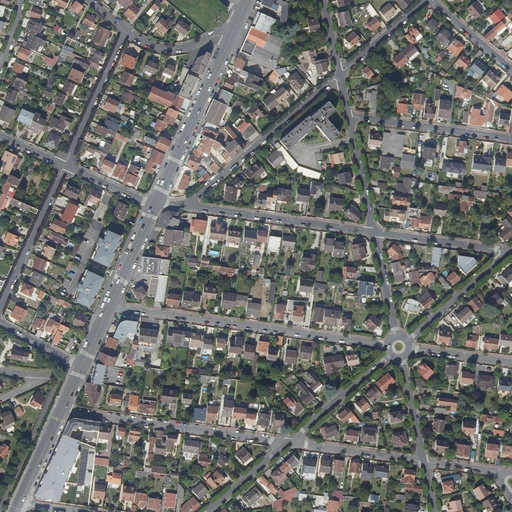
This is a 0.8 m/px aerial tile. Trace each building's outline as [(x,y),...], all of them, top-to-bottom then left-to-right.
[(29,0),(29,1),(44,8),(46,4),(42,2),(42,0),(29,0)] [(64,8),(67,0),(51,0),(52,0),(57,3),(56,5),(64,8)] [(154,12),(161,4),(164,6),(168,2),(165,0),(157,0),(146,13),(150,16),(154,11),(154,12)] [(274,0),(273,0),(264,0),(262,4),(276,10),(278,6),(273,3),(274,0)] [(77,13),(82,7),(76,1),(71,8),(73,9),(74,10),(77,13)] [(483,13),(475,3),(467,9),(476,19),(483,13)] [(132,20),(140,10),(132,4),(129,8),(127,10),(124,13),(132,20)] [(386,20),(399,9),(398,7),(395,4),(388,10),(388,11),(383,16),(386,20)] [(38,19),(42,11),(33,7),(30,15),(38,19)] [(506,18),(499,9),(490,16),(497,25),(502,21),(506,18)] [(350,23),(348,11),(338,13),(340,26),(350,23)] [(269,33),(275,20),(258,12),(240,51),(250,56),(249,58),(275,70),(279,58),(284,41),(269,33)] [(96,25),(93,23),(96,19),(87,14),(83,22),(94,29),(96,25)] [(511,23),(511,21),(507,17),(506,18),(502,21),(505,26),(506,26),(508,24),(510,26),(511,23)] [(164,33),(172,22),(168,19),(166,22),(161,18),(160,19),(155,25),(159,28),(158,30),(160,32),(161,30),(164,33)] [(381,25),(375,18),(367,24),(368,25),(367,27),(370,30),(371,29),(373,31),(381,25)] [(319,30),(317,19),(307,21),(310,32),(319,30)] [(433,31),(439,25),(432,19),(426,25),(433,31)] [(39,38),(45,26),(31,20),(26,32),(31,34),(39,38)] [(184,35),(190,28),(180,20),(174,27),(184,35)] [(496,34),(505,26),(502,21),(497,25),(484,37),(489,41),(497,35),(496,34)] [(414,39),(420,33),(414,26),(408,31),(409,33),(405,36),(411,43),(413,45),(416,42),(414,39)] [(107,39),(110,32),(100,27),(94,42),(103,46),(106,39),(107,39)] [(445,46),(453,37),(444,29),(436,38),(445,46)] [(360,40),(354,32),(344,39),(350,46),(354,44),(356,42),(357,43),(360,40)] [(78,39),(80,36),(74,33),(72,39),(77,41),(78,40),(81,42),(81,40),(78,39)] [(36,51),(42,39),(39,38),(31,34),(27,42),(25,47),(31,49),(36,51)] [(511,39),(510,36),(502,41),(505,45),(511,41),(511,39)] [(456,56),(464,47),(455,39),(447,48),(456,56)] [(439,52),(429,41),(428,42),(437,54),(439,52)] [(413,45),(411,43),(401,52),(407,59),(417,50),(413,45)] [(31,61),(35,53),(30,51),(31,49),(25,47),(22,45),(17,55),(31,61)] [(73,49),(63,45),(61,48),(67,51),(72,53),(73,49)] [(64,58),(67,51),(61,48),(59,55),(64,58)] [(102,59),(104,54),(96,51),(97,50),(92,48),(91,52),(95,54),(93,58),(92,57),(90,61),(97,64),(99,60),(100,61),(101,58),(102,59)] [(316,61),(314,49),(305,51),(307,63),(314,61),(316,61)] [(479,58),(483,53),(480,50),(475,57),(478,59),(479,58)] [(207,63),(211,54),(210,52),(199,57),(198,58),(197,58),(191,71),(202,75),(207,63)] [(400,68),(409,61),(407,59),(401,52),(393,59),(400,68)] [(132,68),(136,59),(125,54),(121,64),(132,68)] [(464,70),(471,61),(462,54),(455,63),(464,70)] [(54,66),(56,61),(46,56),(44,61),(54,66)] [(280,69),(284,57),(279,58),(275,70),(279,69),(280,69)] [(244,64),(245,61),(237,58),(233,66),(241,70),(243,66),(244,64)] [(480,77),(487,68),(484,64),(481,62),(482,61),(479,58),(478,59),(470,68),(480,77)] [(87,69),(89,65),(74,59),(72,64),(77,66),(75,69),(83,73),(84,73),(86,69),(87,69)] [(327,71),(325,59),(316,61),(314,61),(315,65),(317,64),(319,72),(327,71)] [(154,74),(158,64),(148,60),(144,69),(154,74)] [(21,73),(24,66),(16,62),(12,69),(21,73)] [(171,76),(175,67),(167,63),(163,72),(171,76)] [(308,69),(304,64),(299,64),(300,67),(305,73),(308,69)] [(373,74),(371,71),(373,70),(370,67),(369,68),(367,67),(363,70),(369,78),(373,74)] [(79,83),(83,73),(75,69),(72,68),(68,78),(79,83)] [(258,82),(260,78),(243,70),(241,74),(247,76),(245,82),(238,79),(239,78),(232,75),(230,79),(235,81),(236,81),(240,83),(243,84),(254,89),(258,91),(261,87),(255,85),(257,81),(258,82)] [(274,82),(280,75),(275,70),(269,77),(274,82)] [(493,88),(500,79),(496,76),(495,77),(493,75),(494,74),(490,70),(479,82),(486,88),(489,85),(493,88)] [(130,86),(135,76),(125,71),(120,82),(130,86)] [(305,84),(296,73),(288,80),(298,91),(305,84)] [(458,80),(446,73),(444,76),(442,78),(456,84),(459,81),(458,80)] [(22,91),(28,78),(18,74),(16,79),(16,80),(13,87),(20,90),(22,91)] [(187,100),(197,78),(187,74),(177,95),(187,100)] [(235,82),(235,81),(230,79),(228,77),(224,87),(231,90),(235,82)] [(70,94),(75,84),(66,80),(62,90),(70,94)] [(473,87),(459,81),(456,84),(472,91),(473,87)] [(169,108),(175,94),(153,84),(147,98),(169,108)] [(252,92),(254,89),(243,84),(242,87),(242,88),(252,92)] [(511,95),(511,93),(502,85),(497,91),(499,93),(508,101),(511,95)] [(285,98),(289,94),(283,86),(273,95),(279,102),(280,104),(284,101),(283,100),(285,98)] [(469,98),(471,91),(458,86),(457,89),(456,92),(456,97),(460,97),(463,98),(463,97),(464,96),(469,98)] [(14,101),(17,92),(9,89),(5,97),(14,101)] [(227,105),(232,93),(223,89),(217,101),(222,103),(227,105)] [(374,101),(375,95),(373,94),(373,92),(368,91),(367,93),(366,93),(365,97),(367,98),(366,100),(373,101),(372,109),(376,109),(377,101),(374,101)] [(61,106),(66,96),(58,92),(55,98),(57,99),(55,102),(56,103),(56,104),(61,106)] [(130,106),(134,96),(126,92),(121,102),(130,106)] [(393,101),(394,94),(389,93),(389,95),(382,94),(381,99),(393,101)] [(421,110),(424,95),(413,93),(412,105),(411,108),(421,110)] [(273,95),(272,94),(263,101),(270,109),(279,102),(273,95)] [(184,112),(189,101),(187,100),(177,95),(172,106),(184,112)] [(119,112),(123,105),(108,98),(103,108),(114,113),(115,111),(119,112)] [(492,113),(495,101),(490,99),(488,110),(486,123),(485,129),(490,130),(492,117),(491,117),(492,113)] [(218,111),(222,103),(217,101),(214,100),(211,108),(214,109),(212,114),(217,116),(219,112),(218,111)] [(239,111),(242,103),(236,100),(232,108),(239,111)] [(448,119),(450,101),(439,100),(437,117),(448,119)] [(341,134),(327,118),(337,110),(329,101),(311,117),(310,116),(280,140),(288,149),(317,124),(332,141),(341,134)] [(411,108),(412,105),(405,104),(405,102),(403,102),(403,103),(402,102),(401,104),(398,103),(397,112),(406,113),(406,118),(410,118),(411,108)] [(229,111),(231,107),(227,105),(222,103),(218,111),(219,112),(217,116),(220,118),(224,109),(229,111)] [(268,114),(258,103),(247,112),(253,119),(259,114),(263,119),(268,114)] [(430,110),(431,105),(425,104),(423,116),(433,118),(434,111),(430,110)] [(51,114),(55,106),(52,105),(49,110),(47,115),(50,117),(51,115),(51,114)] [(0,118),(9,123),(15,111),(4,106),(0,115),(0,118)] [(32,120),(34,114),(22,108),(21,109),(17,120),(30,125),(32,120)] [(175,119),(178,112),(169,108),(165,114),(175,119)] [(486,123),(488,110),(483,109),(482,115),(478,115),(479,110),(473,109),(471,124),(482,125),(482,123),(486,123)] [(43,126),(47,117),(35,112),(34,114),(32,120),(43,126)] [(508,125),(510,115),(500,113),(498,124),(508,125)] [(172,125),(175,119),(165,114),(162,121),(166,123),(172,125)] [(68,126),(71,120),(63,116),(60,121),(58,120),(58,119),(55,118),(50,128),(62,133),(66,125),(68,126)] [(116,133),(121,122),(108,117),(103,127),(116,133)] [(162,132),(166,123),(162,121),(158,119),(156,123),(152,121),(150,125),(154,127),(154,128),(162,132)] [(39,134),(43,126),(32,120),(30,125),(28,129),(39,134)] [(215,140),(218,133),(216,133),(214,132),(215,131),(217,126),(207,122),(201,134),(215,140)] [(245,140),(256,130),(251,124),(240,134),(245,140)] [(103,127),(98,125),(97,129),(103,132),(101,135),(105,136),(107,133),(112,135),(115,136),(116,133),(103,127)] [(245,145),(227,125),(225,129),(227,131),(234,139),(241,148),(245,145)] [(135,141),(140,130),(133,128),(129,138),(135,141)] [(387,155),(389,133),(383,132),(380,154),(387,155)] [(55,148),(61,137),(51,133),(46,143),(55,148)] [(381,146),(382,136),(370,133),(368,144),(381,146)] [(213,144),(215,140),(201,134),(195,148),(204,152),(209,142),(213,144)] [(401,157),(404,135),(397,134),(394,156),(401,157)] [(165,152),(170,141),(160,136),(157,142),(145,137),(142,141),(165,152)] [(241,148),(234,139),(230,143),(229,141),(226,144),(227,145),(224,148),(232,158),(242,149),(241,148)] [(232,158),(224,148),(218,142),(215,140),(213,144),(214,146),(216,150),(219,154),(223,158),(228,162),(232,158)] [(108,153),(112,143),(109,141),(107,141),(106,143),(103,150),(108,153)] [(467,150),(468,146),(465,146),(466,142),(459,141),(459,145),(456,144),(455,148),(458,148),(458,152),(464,153),(465,149),(467,150)] [(159,165),(164,154),(144,145),(142,149),(147,151),(148,150),(153,153),(152,154),(150,153),(150,154),(149,156),(151,156),(150,158),(146,156),(145,159),(149,161),(156,164),(159,165)] [(433,160),(435,147),(424,145),(422,158),(433,160)] [(301,168),(286,151),(287,150),(283,146),(277,151),(285,159),(297,173),(322,181),(324,175),(301,168)] [(105,160),(108,153),(103,150),(99,149),(96,147),(94,151),(102,154),(99,163),(103,164),(105,160)] [(187,165),(195,148),(192,147),(189,155),(184,165),(187,166),(187,165)] [(196,169),(204,152),(195,148),(187,165),(196,169)] [(15,162),(17,156),(5,151),(1,159),(7,162),(5,167),(11,170),(15,162)] [(275,168),(285,159),(277,151),(268,159),(275,168)] [(344,161),(342,152),(333,154),(335,163),(344,161)] [(224,165),(214,154),(211,157),(215,161),(220,168),(224,165)] [(414,169),(415,157),(402,155),(401,159),(400,167),(414,169)] [(388,169),(390,157),(381,156),(380,168),(388,169)] [(490,171),(492,157),(486,157),(486,159),(483,158),(473,157),(472,169),(490,171)] [(505,160),(495,158),(493,171),(503,172),(505,160)] [(110,172),(114,164),(105,160),(103,164),(101,168),(110,172)] [(152,173),(156,164),(149,161),(144,170),(152,173)] [(220,168),(215,161),(209,166),(215,173),(220,168)] [(252,181),(264,170),(258,162),(251,168),(251,167),(248,170),(249,171),(246,174),(252,181)] [(464,173),(465,165),(461,165),(461,164),(451,163),(443,162),(442,170),(446,170),(445,171),(460,173),(460,172),(464,173)] [(123,179),(128,168),(118,164),(113,175),(123,179)] [(139,179),(143,170),(132,165),(125,180),(133,184),(136,178),(139,179)] [(210,177),(203,169),(198,173),(201,176),(205,181),(210,177)] [(351,182),(349,172),(337,174),(340,184),(351,182)] [(10,186),(11,183),(17,185),(20,180),(17,178),(13,177),(9,175),(7,181),(6,181),(1,193),(2,193),(6,195),(10,187),(10,186)] [(187,187),(190,181),(188,180),(190,177),(185,175),(179,188),(184,190),(185,186),(187,187)] [(235,201),(237,187),(236,187),(239,185),(240,186),(244,183),(239,177),(229,186),(227,186),(225,199),(235,201)] [(412,181),(412,178),(407,177),(405,186),(397,185),(396,191),(398,191),(410,193),(412,181)] [(405,186),(407,177),(405,177),(404,184),(397,183),(397,185),(405,186)] [(267,189),(269,182),(260,184),(259,192),(265,193),(267,189)] [(76,199),(80,191),(68,185),(64,193),(76,199)] [(448,193),(449,187),(444,186),(443,186),(442,190),(437,189),(436,193),(448,195),(448,193)] [(379,195),(379,188),(370,187),(372,194),(379,195)] [(289,201),(290,190),(278,188),(277,198),(276,199),(289,201)] [(309,201),(310,190),(298,188),(296,200),(309,201)] [(99,199),(102,195),(95,192),(96,190),(92,189),(89,196),(90,197),(89,199),(97,202),(98,199),(99,199)] [(486,199),(487,192),(475,190),(473,197),(473,198),(476,198),(476,194),(479,195),(479,196),(481,198),(486,199)] [(460,202),(461,194),(455,193),(455,195),(452,194),(449,194),(449,199),(456,200),(456,201),(460,202)] [(473,198),(473,197),(469,197),(469,195),(465,195),(465,196),(462,196),(460,209),(466,210),(466,207),(468,208),(469,205),(472,205),(473,198)] [(408,205),(409,199),(393,196),(392,203),(397,203),(399,204),(408,205)] [(38,210),(13,198),(12,199),(12,201),(10,203),(24,210),(28,210),(36,214),(38,210)] [(342,211),(344,200),(330,198),(328,209),(342,211)] [(123,219),(128,207),(119,202),(113,214),(123,219)] [(68,203),(64,211),(74,215),(78,207),(68,203)] [(445,216),(447,206),(434,204),(433,214),(445,216)] [(361,214),(355,209),(356,208),(351,205),(344,213),(356,221),(361,214)] [(404,211),(390,209),(390,212),(385,211),(384,220),(389,221),(389,216),(399,217),(399,223),(403,223),(404,211)] [(415,227),(417,210),(409,209),(408,218),(412,218),(411,226),(415,227)] [(176,228),(179,221),(176,219),(179,212),(168,210),(162,213),(156,227),(163,228),(166,229),(168,224),(176,228)] [(61,219),(70,224),(74,215),(64,211),(63,214),(61,213),(60,217),(62,217),(61,219)] [(0,223),(4,226),(8,215),(5,213),(2,219),(0,218),(0,223)] [(505,213),(498,219),(500,222),(508,215),(505,213)] [(511,234),(511,220),(508,216),(502,222),(507,228),(503,232),(499,235),(504,241),(511,234)] [(429,228),(430,220),(419,218),(419,223),(420,223),(419,227),(429,228)] [(62,233),(66,225),(54,219),(50,228),(62,233)] [(206,226),(207,221),(196,219),(196,220),(192,220),(190,228),(195,228),(194,230),(205,231),(206,226)] [(209,237),(224,239),(225,228),(219,228),(220,224),(216,223),(215,227),(210,226),(209,237)] [(179,247),(181,231),(166,229),(163,228),(156,244),(179,247)] [(265,240),(267,230),(263,230),(263,231),(261,231),(260,231),(257,230),(257,232),(256,239),(265,240)] [(97,244),(99,245),(93,259),(108,265),(111,258),(113,259),(115,254),(113,254),(119,242),(118,241),(120,236),(108,231),(103,240),(99,238),(97,244)] [(233,231),(229,231),(228,241),(239,243),(241,232),(238,232),(233,231)] [(256,239),(257,232),(244,231),(242,243),(255,245),(256,239)] [(68,242),(63,240),(64,237),(53,232),(49,241),(65,248),(68,242)] [(17,242),(19,237),(8,233),(4,242),(13,246),(15,241),(17,242)] [(294,246),(295,238),(283,236),(282,244),(294,246)] [(278,254),(280,238),(269,237),(267,254),(273,255),(273,253),(278,254)] [(334,242),(334,240),(325,238),(323,250),(333,252),(334,242)] [(342,257),(344,243),(339,242),(339,243),(334,242),(333,252),(332,256),(342,257)] [(74,258),(80,245),(78,243),(77,246),(72,257),(74,258)] [(365,257),(362,243),(352,245),(355,259),(365,257)] [(402,254),(399,252),(401,250),(404,247),(400,244),(398,247),(394,244),(388,251),(393,256),(394,260),(402,258),(402,254)] [(50,259),(55,250),(45,245),(40,254),(50,259)] [(167,256),(168,248),(157,246),(155,255),(167,256)] [(438,267),(441,248),(434,247),(431,267),(428,267),(426,267),(419,267),(419,271),(425,271),(426,271),(436,271),(437,267),(438,267)] [(69,268),(73,259),(62,254),(61,258),(69,262),(67,267),(69,268)] [(314,268),(316,255),(308,254),(307,258),(302,257),(301,269),(309,270),(310,268),(314,268)] [(42,271),(46,261),(36,256),(34,260),(35,261),(32,267),(42,271)] [(168,273),(170,260),(143,256),(141,270),(168,273)] [(477,262),(473,258),(459,256),(457,265),(465,273),(477,262)] [(201,257),(200,264),(207,265),(210,265),(211,258),(201,257)] [(402,274),(399,262),(392,263),(395,276),(402,274)] [(239,269),(226,267),(226,271),(225,272),(227,273),(227,276),(232,277),(233,273),(238,274),(239,269)] [(356,274),(357,271),(355,271),(356,268),(347,267),(346,276),(354,278),(355,273),(356,274)] [(511,279),(511,269),(510,267),(498,278),(505,286),(508,283),(511,279)] [(164,302),(168,273),(141,270),(140,273),(154,274),(151,297),(155,297),(154,301),(164,302)] [(39,287),(44,276),(34,271),(29,282),(39,287)] [(88,271),(82,285),(79,284),(76,290),(80,292),(76,301),(88,306),(91,302),(92,302),(97,290),(99,290),(101,286),(99,286),(103,278),(88,271)] [(426,285),(435,277),(431,272),(423,273),(424,276),(421,279),(422,280),(421,281),(424,285),(425,284),(426,285)] [(459,278),(454,272),(447,277),(453,284),(459,278)] [(450,286),(442,276),(438,279),(447,289),(450,286)] [(310,293),(312,280),(300,279),(298,291),(310,293)] [(373,287),(373,286),(372,286),(373,282),(361,281),(359,295),(372,296),(372,292),(373,287)] [(247,290),(248,283),(244,283),(240,282),(239,289),(247,290)] [(30,296),(34,287),(24,283),(20,292),(30,296)] [(146,295),(141,286),(133,291),(138,299),(146,295)] [(215,299),(217,289),(204,287),(202,297),(215,299)] [(505,306),(510,302),(500,289),(488,300),(494,307),(501,301),(505,306)] [(198,306),(199,296),(194,295),(194,293),(183,292),(181,306),(186,307),(187,305),(198,306)] [(234,305),(235,294),(223,292),(221,306),(233,308),(234,305)] [(434,300),(431,297),(431,296),(427,292),(417,300),(424,308),(434,300)] [(482,304),(486,301),(479,293),(467,303),(474,312),(482,305),(482,304)] [(178,305),(179,295),(168,294),(166,303),(178,305)] [(247,303),(248,296),(235,294),(234,305),(247,307),(247,303)] [(417,306),(419,303),(417,301),(412,299),(409,304),(405,303),(403,309),(406,311),(408,307),(417,312),(420,307),(417,306)] [(302,321),(304,307),(301,306),(301,305),(299,305),(299,306),(293,305),(294,300),(290,300),(288,311),(293,311),(291,320),(302,321)] [(259,315),(260,305),(247,303),(247,307),(246,313),(259,315)] [(282,318),(283,310),(285,310),(286,305),(277,304),(275,315),(278,316),(278,317),(278,318),(279,319),(280,319),(281,318),(282,318)] [(21,321),(26,310),(16,306),(11,317),(21,321)] [(323,322),(324,310),(324,309),(315,307),(313,320),(323,322)] [(473,314),(466,307),(455,317),(461,324),(473,314)] [(336,325),(338,311),(324,310),(323,322),(322,323),(336,325)] [(82,326),(85,319),(84,318),(85,314),(78,311),(73,322),(82,326)] [(372,330),(380,322),(372,315),(368,320),(369,321),(366,325),(372,330)] [(350,323),(350,320),(346,319),(347,317),(342,317),(341,325),(345,326),(345,328),(349,329),(349,328),(350,328),(351,323),(350,323)] [(42,329),(45,321),(40,319),(40,320),(36,318),(33,325),(42,329)] [(49,332),(54,321),(50,319),(45,330),(48,331),(49,332)] [(54,334),(59,323),(54,321),(49,332),(50,332),(54,334)] [(135,337),(137,322),(127,321),(125,321),(123,321),(122,322),(121,322),(120,323),(119,324),(118,325),(116,332),(126,337),(128,332),(131,332),(131,336),(135,337)] [(55,347),(63,330),(67,331),(68,328),(60,324),(51,344),(55,347)] [(155,344),(157,331),(139,329),(137,342),(137,345),(149,347),(150,343),(155,344)] [(449,342),(450,331),(438,329),(437,340),(449,342)] [(190,343),(191,333),(168,330),(167,342),(189,346),(190,343)] [(126,337),(116,332),(113,337),(121,341),(120,342),(123,343),(126,337)] [(203,339),(204,337),(202,336),(195,335),(196,334),(191,333),(190,343),(203,345),(203,339)] [(479,347),(481,335),(479,335),(475,335),(472,334),(471,339),(466,338),(465,345),(479,347)] [(511,346),(511,341),(511,335),(500,334),(499,344),(511,346)] [(112,356),(119,341),(109,337),(103,351),(112,356)] [(241,354),(243,338),(236,337),(235,342),(230,341),(228,352),(241,354)] [(496,349),(497,339),(484,337),(483,347),(496,349)] [(226,348),(227,339),(217,338),(216,346),(226,348)] [(210,355),(212,340),(203,339),(203,345),(202,348),(206,349),(205,354),(210,355)] [(267,352),(268,343),(259,341),(258,350),(261,351),(260,354),(263,354),(263,351),(267,352)] [(254,355),(255,346),(245,345),(243,358),(253,359),(254,355)] [(310,359),(312,347),(301,346),(299,357),(310,359)] [(135,359),(137,348),(132,347),(126,362),(134,366),(134,364),(135,359)] [(19,360),(21,351),(10,349),(9,354),(5,354),(5,357),(19,360)] [(295,363),(297,352),(285,350),(284,362),(295,363)] [(115,362),(116,358),(114,356),(113,358),(100,352),(98,356),(97,358),(115,362)] [(323,356),(325,373),(338,371),(338,367),(344,366),(342,354),(323,356)] [(358,363),(357,354),(346,356),(348,365),(358,363)] [(113,367),(115,362),(97,358),(95,363),(113,367)] [(433,372),(424,363),(420,367),(421,369),(418,371),(426,379),(433,372)] [(456,375),(458,366),(447,365),(446,374),(449,374),(448,378),(452,378),(453,375),(456,375)] [(473,383),(474,374),(466,373),(466,372),(461,371),(460,382),(473,383)] [(318,379),(316,376),(317,376),(315,373),(313,375),(311,372),(307,375),(314,384),(307,389),(311,393),(321,384),(318,380),(318,379)] [(380,393),(394,382),(388,374),(377,383),(378,384),(375,387),(380,393)] [(485,386),(486,376),(478,374),(476,385),(485,386)] [(492,391),(494,377),(486,376),(485,386),(484,390),(492,391)] [(510,390),(511,380),(506,379),(506,380),(503,380),(499,379),(498,389),(510,390)] [(305,404),(314,397),(311,393),(307,389),(300,381),(296,385),(303,394),(299,397),(305,404)] [(98,399),(99,392),(96,392),(97,384),(87,382),(85,390),(86,390),(86,392),(87,394),(88,394),(87,398),(88,398),(87,403),(96,404),(96,399),(98,399)] [(371,403),(382,395),(380,393),(375,387),(365,396),(371,403)] [(176,404),(178,392),(163,390),(161,402),(176,404)] [(39,407),(44,396),(37,392),(34,396),(32,395),(28,402),(30,403),(35,406),(35,405),(39,407)] [(191,404),(192,394),(183,393),(181,402),(191,404)] [(120,404),(121,395),(111,394),(110,403),(120,404)] [(136,411),(138,397),(130,395),(128,409),(136,411)] [(296,403),(290,395),(283,401),(289,407),(291,405),(292,407),(296,403)] [(456,409),(457,400),(453,399),(441,397),(439,397),(438,403),(451,405),(451,408),(456,409)] [(370,406),(363,398),(355,404),(362,412),(370,406)] [(231,415),(233,401),(224,400),(222,413),(231,415)] [(154,414),(155,404),(149,403),(149,405),(142,404),(139,404),(138,412),(144,413),(143,414),(144,415),(145,415),(146,415),(146,413),(154,414)] [(215,420),(217,407),(207,406),(207,410),(207,411),(206,419),(205,419),(215,420)] [(246,413),(246,408),(233,406),(232,419),(236,419),(237,418),(240,418),(245,419),(246,413)] [(300,413),(305,409),(302,406),(294,413),(297,417),(300,414),(300,413)] [(206,419),(207,411),(203,411),(198,410),(198,409),(194,408),(192,419),(197,420),(197,418),(206,419)] [(344,422),(353,414),(348,408),(339,416),(344,422)] [(400,420),(399,411),(389,413),(391,422),(400,420)] [(15,425),(9,414),(5,415),(4,413),(0,415),(0,416),(4,424),(0,425),(3,431),(15,425)] [(254,424),(255,414),(246,413),(245,419),(244,423),(254,424)] [(268,425),(270,415),(259,413),(257,424),(268,425)] [(283,426),(284,415),(278,414),(275,414),(272,414),(270,423),(273,424),(283,426)] [(499,422),(499,417),(487,416),(488,415),(481,414),(480,420),(487,421),(487,420),(499,422)] [(78,429),(77,429),(77,428),(82,428),(81,429),(86,430),(86,431),(99,433),(100,426),(100,423),(74,419),(68,422),(65,428),(62,435),(68,438),(73,440),(76,431),(77,431),(78,429)] [(441,425),(442,420),(434,419),(432,431),(443,432),(444,426),(441,425)] [(474,433),(475,423),(463,421),(461,431),(468,432),(468,433),(474,433)] [(338,434),(334,423),(321,428),(324,438),(338,434)] [(110,433),(111,428),(100,426),(99,433),(98,439),(109,440),(110,433)] [(375,442),(377,429),(363,427),(362,440),(375,442)] [(124,438),(125,429),(118,428),(117,436),(121,436),(121,438),(124,438)] [(139,439),(140,431),(131,429),(129,438),(139,439)] [(358,440),(359,431),(350,430),(350,431),(347,431),(345,439),(358,440)] [(163,440),(164,432),(157,431),(156,439),(163,440)] [(407,444),(404,432),(393,434),(395,446),(407,444)] [(68,438),(62,435),(35,494),(37,499),(59,503),(81,452),(77,450),(80,442),(73,440),(68,438)] [(171,453),(172,445),(173,445),(174,443),(175,443),(176,443),(177,438),(167,436),(166,442),(162,441),(161,445),(155,444),(154,453),(164,454),(165,452),(171,453)] [(199,442),(200,442),(184,439),(183,450),(198,452),(199,448),(199,442)] [(447,452),(448,441),(436,440),(435,450),(447,452)] [(468,456),(469,445),(466,445),(466,444),(462,443),(462,445),(459,444),(457,454),(468,456)] [(496,456),(498,445),(487,443),(485,455),(487,455),(487,457),(491,457),(491,456),(496,456)] [(9,452),(7,450),(9,449),(4,445),(0,449),(0,454),(3,458),(9,452)] [(511,457),(511,446),(502,445),(501,454),(506,455),(505,457),(511,457)] [(242,464),(251,456),(244,449),(236,456),(242,464)] [(214,454),(212,459),(217,461),(220,453),(218,452),(216,455),(214,454)] [(210,464),(211,459),(207,459),(207,455),(198,453),(196,464),(207,466),(208,464),(210,464)] [(291,469),(299,463),(293,456),(286,462),(291,469)] [(221,467),(228,461),(224,457),(217,463),(221,467)] [(95,458),(94,465),(101,466),(108,467),(109,460),(95,458)] [(314,474),(315,462),(305,460),(305,461),(304,472),(314,474)] [(329,473),(330,462),(320,461),(319,472),(329,473)] [(341,472),(342,462),(334,461),(333,466),(334,466),(334,471),(341,472)] [(291,469),(286,462),(279,469),(284,475),(291,469)] [(359,474),(360,465),(351,463),(349,472),(359,474)] [(151,473),(150,478),(164,480),(165,477),(166,468),(152,466),(151,469),(151,473)] [(387,478),(388,470),(385,470),(385,467),(376,466),(375,477),(387,478)] [(279,469),(279,468),(270,476),(279,485),(287,478),(284,475),(279,469)] [(120,485),(122,471),(113,470),(111,484),(120,485)] [(413,485),(415,471),(405,470),(404,479),(401,479),(401,483),(413,485)] [(150,478),(151,473),(144,472),(137,471),(136,478),(150,480),(150,478)] [(214,488),(224,480),(217,472),(207,480),(214,488)] [(276,489),(271,484),(270,485),(262,476),(259,479),(270,490),(273,492),(276,489)] [(454,491),(451,476),(441,479),(444,493),(454,491)] [(199,499),(209,491),(201,483),(192,491),(199,499)] [(100,498),(104,499),(105,487),(94,485),(93,497),(96,498),(97,498),(97,497),(100,497),(99,498),(100,498)] [(491,494),(488,490),(487,491),(486,492),(485,489),(482,485),(474,490),(480,501),(491,494)] [(128,501),(132,502),(134,488),(123,486),(121,500),(125,501),(126,498),(128,499),(128,501)] [(249,507),(263,496),(255,487),(242,499),(249,507)] [(283,497),(298,491),(295,487),(284,492),(281,489),(278,492),(283,497)] [(283,497),(283,502),(294,497),(294,498),(298,499),(299,494),(299,491),(298,491),(283,497)] [(145,507),(146,495),(136,493),(135,504),(138,504),(138,506),(145,507)] [(176,498),(177,495),(166,494),(164,506),(175,507),(176,498)] [(376,496),(369,495),(368,502),(375,503),(376,496)] [(193,511),(200,505),(193,497),(180,509),(182,511),(186,511),(191,508),(193,511)] [(277,500),(276,500),(275,508),(276,508),(282,508),(283,502),(283,497),(277,500)] [(498,507),(492,497),(482,503),(486,510),(483,511),(491,511),(498,507)] [(159,510),(160,500),(148,499),(147,509),(156,510),(156,511),(159,511),(160,510),(159,510)] [(455,511),(462,511),(459,500),(449,503),(450,507),(450,509),(447,509),(447,511),(455,511)] [(337,511),(338,503),(328,501),(326,511),(331,511),(332,511),(333,511),(337,511)]
